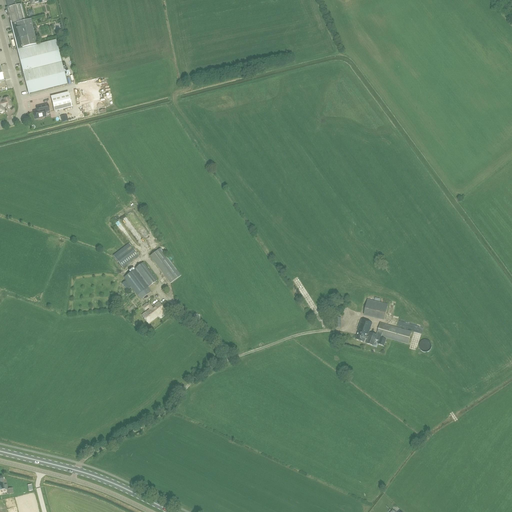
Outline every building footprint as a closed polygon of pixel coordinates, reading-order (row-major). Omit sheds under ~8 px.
[(67,85),(56,41),(64,39),(58,14),(30,20),(26,21),(21,4),(16,5),(16,4),(15,4),(16,3),(14,2),(14,0),(6,0),(6,2),(7,7),(7,8),(6,8),(8,16),(9,16),(11,25),(16,49),(21,67),(23,78),(24,78),(28,94),(67,85)] [(68,92),(51,97),(54,112),(72,107),(68,92)] [(10,107),(10,104),(8,98),(2,99),(3,101),(0,101),(0,99),(0,113),(1,113),(2,112),(4,111),(3,109),(7,108),(7,109),(10,108),(10,107)] [(49,111),(48,104),(41,106),(37,107),(36,107),(37,111),(33,112),(35,119),(46,117),(45,112),(49,111)] [(81,106),(71,108),(74,120),(84,117),(81,106)] [(122,267),(138,255),(129,244),(113,256),(122,267)] [(160,249),(150,256),(171,283),(181,276),(160,249)] [(124,278),(138,295),(141,300),(151,292),(148,288),(157,281),(143,263),(124,278)] [(131,287),(125,281),(122,284),(127,290),(131,287)] [(345,304),(339,298),(328,308),(334,315),(345,304)] [(364,315),(385,319),(388,305),(368,300),(364,315)] [(158,302),(151,307),(148,303),(143,307),(145,309),(148,307),(149,309),(141,315),(148,323),(165,310),(158,302)] [(365,339),(366,339),(367,336),(372,323),(362,320),(358,331),(359,331),(356,340),(364,343),(365,339)] [(380,324),(377,336),(408,344),(411,332),(380,324)] [(381,338),(381,337),(377,336),(370,333),(369,337),(367,336),(366,339),(368,340),(366,344),(373,346),(376,340),(379,341),(378,345),(384,346),(386,340),(381,338)] [(421,351),(422,352),(423,352),(424,352),(425,352),(426,352),(427,352),(428,351),(429,351),(430,350),(430,349),(431,348),(431,347),(431,345),(431,344),(430,343),(430,342),(429,341),(428,341),(427,340),(426,340),(425,340),(424,340),(422,340),(421,341),(421,342),(420,343),(419,344),(419,345),(419,346),(419,347),(419,348),(419,349),(420,350),(421,351)] [(0,490),(8,489),(7,485),(4,485),(3,477),(0,477),(0,490)]
